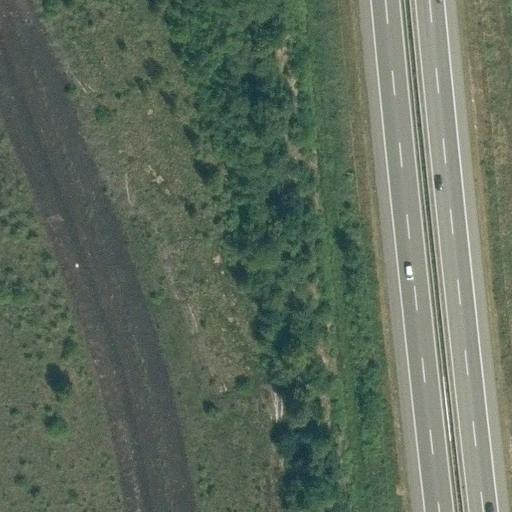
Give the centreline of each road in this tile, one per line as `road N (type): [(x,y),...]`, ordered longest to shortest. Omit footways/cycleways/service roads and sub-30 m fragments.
road 1 (motorway): [(484,511),(429,0)]
road 2 (motorway): [(371,0),(425,511)]
